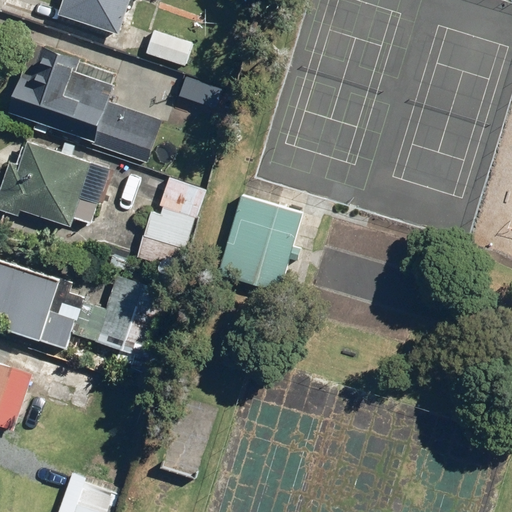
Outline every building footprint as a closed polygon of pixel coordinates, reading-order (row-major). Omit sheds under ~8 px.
[(65,0),(61,12),(121,32),(131,0),(65,0)] [(147,53),(187,66),(195,43),(154,29),(147,53)] [(36,39),(11,110),(150,161),(165,117),(112,101),(118,81),(79,68),(84,54),(36,39)] [(96,160),(31,138),(23,163),(12,159),(0,195),(0,206),(21,214),(24,207),(73,224),(76,215),(92,220),(106,178),(96,160)] [(208,186),(171,175),(160,213),(155,212),(149,234),(191,246),(208,186)] [(305,210),(245,192),(221,273),(281,290),(305,210)] [(76,280),(0,255),(0,317),(4,319),(2,325),(70,347),(75,332),(153,357),(174,290),(120,273),(109,307),(87,300),(89,295),(73,290),(76,280)] [(0,422),(17,428),(35,372),(0,360),(0,422)] [(177,399),(158,467),(199,478),(218,410),(177,399)] [(113,511),(122,489),(76,473),(61,511),(113,511)]
